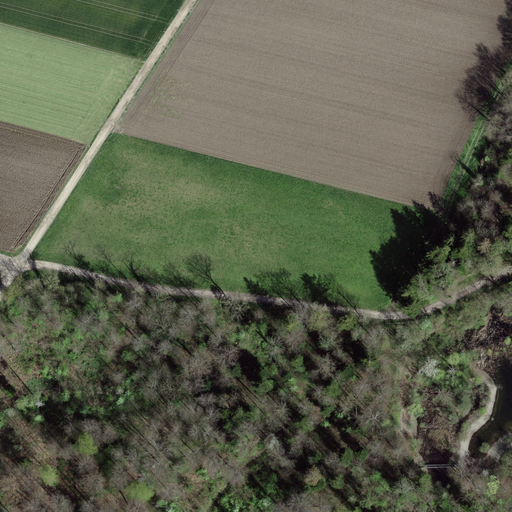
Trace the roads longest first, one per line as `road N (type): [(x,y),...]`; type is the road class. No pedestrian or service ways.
road 1 (track): [(511,268),(406,316),(145,288),(20,263)]
road 2 (track): [(190,0),(20,263)]
